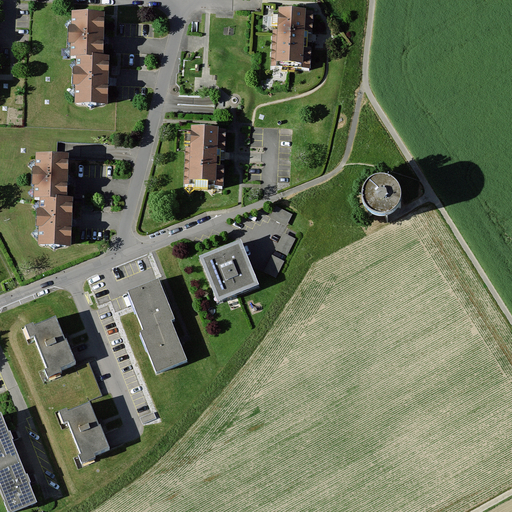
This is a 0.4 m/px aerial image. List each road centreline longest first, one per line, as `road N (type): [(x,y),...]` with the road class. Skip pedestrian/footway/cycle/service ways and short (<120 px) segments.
road 1 (track): [(370,0),(365,74),(373,103),(511,321)]
road 2 (residential): [(127,252),(130,191),(185,0)]
road 3 (residential): [(303,188),(127,252)]
road 4 (residential): [(127,252),(0,305)]
